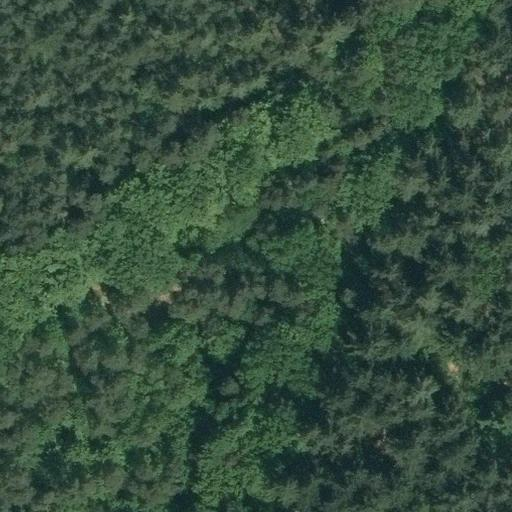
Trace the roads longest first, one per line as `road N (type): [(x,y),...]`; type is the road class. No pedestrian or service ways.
road 1 (track): [(0,335),(164,250),(352,93),(431,65)]
road 2 (track): [(220,511),(391,167),(431,65)]
